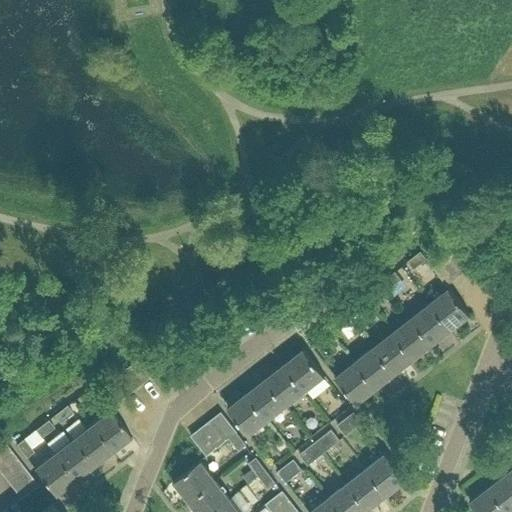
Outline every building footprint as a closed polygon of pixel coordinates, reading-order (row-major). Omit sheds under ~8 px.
[(465,242),(478,259),(486,252),(473,236),(465,242)] [(478,259),(465,242),(457,248),(470,265),(478,259)] [(449,255),(462,271),(470,265),(457,248),(449,255)] [(408,259),(416,270),(428,262),(419,250),(408,259)] [(441,261),(455,277),(462,271),(449,255),(441,261)] [(433,267),(446,284),(455,277),(441,261),(433,267)] [(394,270),(382,280),(388,288),(400,278),(394,270)] [(388,288),(382,280),(370,289),(375,297),(388,288)] [(294,282),(274,298),(282,309),(302,293),(294,282)] [(448,287),(429,301),(450,329),(469,314),(448,287)] [(302,293),(282,309),(290,318),(310,302),(302,293)] [(357,299),(344,309),(350,317),(363,307),(357,299)] [(429,301),(410,316),(431,343),(450,329),(429,301)] [(310,302),(290,318),(297,327),(298,328),(318,312),(310,302)] [(350,317),(344,309),(331,319),(337,327),(350,317)] [(410,316),(391,331),(412,358),(431,343),(410,316)] [(349,319),(337,329),(347,340),(358,330),(349,319)] [(312,347),(325,336),(319,329),(306,339),(312,347)] [(391,331),(372,345),(393,373),(412,358),(391,331)] [(372,345),(353,360),(374,387),(393,373),(372,345)] [(302,347),(283,362),(305,390),(324,375),(302,347)] [(135,359),(127,366),(139,382),(148,375),(135,359)] [(353,360),(334,375),(355,402),(374,387),(353,360)] [(283,362),(264,377),(286,404),(305,390),(283,362)] [(127,366),(119,372),(131,388),(139,382),(127,366)] [(119,372),(111,378),(123,394),(131,388),(119,372)] [(264,377),(245,391),(267,419),(286,404),(264,377)] [(111,378),(102,385),(115,401),(123,394),(111,378)] [(84,392),(95,405),(102,399),(92,386),(84,392)] [(245,391),(226,406),(248,434),(267,419),(245,391)] [(65,404),(52,414),(58,422),(71,412),(65,404)] [(109,406),(90,421),(112,450),(131,435),(109,406)] [(209,419),(225,439),(228,437),(235,431),(220,411),(209,419)] [(353,429),(362,422),(353,411),(344,417),(353,429)] [(344,417),(336,424),(345,435),(353,429),(344,417)] [(34,429),(40,437),(53,427),(47,419),(34,429)] [(200,426),(216,446),(225,439),(209,419),(200,426)] [(90,421),(71,436),(93,465),(112,450),(90,421)] [(190,434),(206,454),(216,446),(200,426),(190,434)] [(339,439),(330,428),(322,434),(330,445),(339,439)] [(236,431),(235,431),(228,437),(238,450),(245,443),(236,431)] [(313,441),(322,452),(330,445),(322,434),(313,441)] [(71,436),(52,451),(74,479),(93,465),(71,436)] [(14,444),(25,457),(33,451),(22,438),(14,444)] [(322,452),(313,441),(306,447),(314,458),(322,452)] [(0,446),(0,460),(12,452),(5,443),(0,446)] [(298,453),(306,464),(314,458),(306,447),(298,453)] [(74,479),(52,451),(33,466),(55,494),(74,479)] [(383,451),(364,467),(386,494),(405,479),(383,451)] [(18,460),(12,452),(0,460),(0,471),(1,472),(18,460)] [(247,462),(257,475),(265,469),(255,456),(247,462)] [(301,468),(293,457),(284,464),(293,475),(301,468)] [(172,480),(187,500),(215,478),(200,459),(172,480)] [(1,472),(7,480),(23,467),(18,460),(1,472)] [(284,464),(276,470),(285,481),(293,475),(284,464)] [(7,480),(13,488),(30,475),(23,467),(7,480)] [(364,467),(345,481),(367,509),(386,494),(364,467)] [(265,469),(257,475),(267,488),(275,482),(265,469)] [(511,476),(506,469),(487,484),(509,511),(511,509),(511,476)] [(13,488),(20,497),(36,484),(30,475),(13,488)] [(187,500),(196,511),(210,511),(229,497),(215,478),(187,500)] [(345,481),(326,496),(338,511),(363,511),(367,509),(345,481)] [(487,484),(468,498),(478,511),(508,511),(509,511),(487,484)] [(281,490),(265,503),(272,511),(288,499),(281,490)] [(338,511),(326,496),(308,511),(338,511)] [(240,511),(229,497),(210,511),(240,511)] [(288,499),(272,511),(271,511),(288,511),(294,507),(288,499)]
